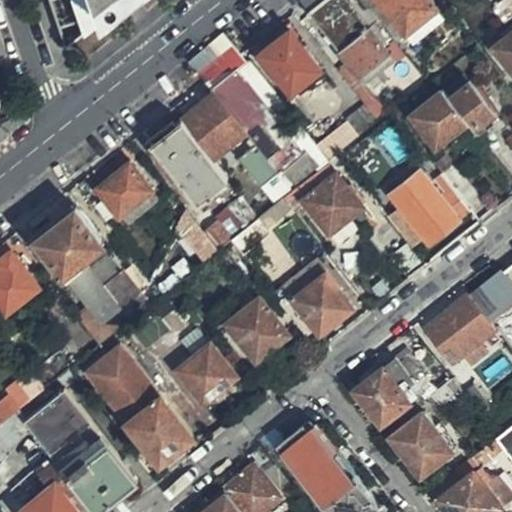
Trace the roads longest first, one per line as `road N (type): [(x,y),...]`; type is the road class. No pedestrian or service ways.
road 1 (residential): [(511,222),(314,380)]
road 2 (residential): [(314,380),(138,511)]
road 3 (tertiary): [(227,0),(59,135)]
road 4 (residential): [(420,511),(314,380)]
road 5 (residential): [(11,0),(59,135)]
